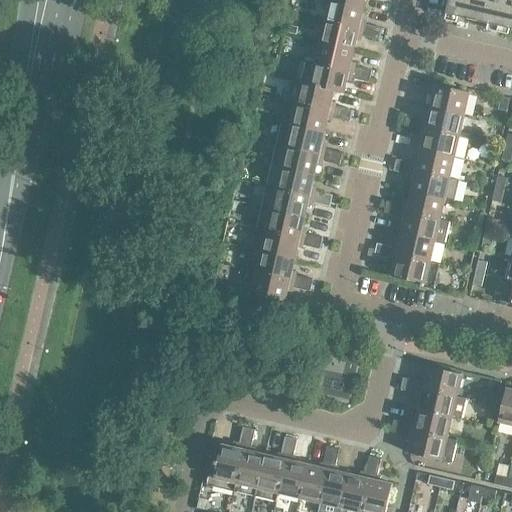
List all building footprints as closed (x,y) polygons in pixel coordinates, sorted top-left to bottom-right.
[(361,20),(364,8),(330,0),(325,21),(363,30),(365,24),(365,21),(361,20)] [(330,0),(364,8),(365,0),(330,0)] [(499,26),(504,0),(449,0),(446,14),(499,26)] [(511,29),(511,0),(504,0),(499,26),(511,29)] [(290,6),(289,13),(299,15),(300,8),(290,6)] [(362,36),(370,38),(373,26),(365,24),(363,30),(325,21),(320,42),(354,50),(357,38),(361,39),(362,36)] [(382,28),(373,26),(370,38),(379,40),(382,28)] [(351,62),(354,50),(320,42),(312,40),(307,61),(353,72),(355,66),(356,63),(351,62)] [(352,78),(361,80),(363,68),(355,66),(353,72),(307,61),(306,61),(301,81),(311,83),(311,85),(334,90),(334,91),(344,93),(347,80),(351,81),(352,78)] [(372,70),(363,68),(361,80),(369,82),(372,70)] [(331,102),(334,91),(334,90),(311,85),(311,83),(301,81),(296,103),(334,112),(335,106),(336,103),(331,102)] [(263,83),(260,94),(267,95),(269,85),(263,83)] [(434,95),(431,107),(464,115),(470,93),(431,84),(430,91),(429,94),(434,95)] [(507,112),(510,99),(501,96),(498,110),(507,112)] [(341,120),(344,108),(335,106),(334,112),(296,103),(287,101),(282,122),(324,133),(327,120),(332,121),(332,118),(341,120)] [(460,136),(464,115),(431,107),(428,119),(424,118),(423,121),(415,119),(412,131),(420,133),(422,127),(460,136)] [(352,110),(344,108),(341,120),(349,122),(352,110)] [(412,131),(415,119),(406,117),(403,129),(412,131)] [(321,145),(324,133),(282,122),(277,144),(324,155),(325,149),(326,146),(321,145)] [(455,157),(460,136),(422,127),(420,133),(419,136),(424,137),(421,149),(455,157)] [(331,163),(334,151),(325,149),(324,155),(277,144),(272,165),(314,175),(317,163),(322,164),(322,161),(331,163)] [(511,161),(511,156),(511,147),(505,146),(502,159),(511,161)] [(450,178),(455,157),(421,149),(418,161),(414,160),(413,163),(405,161),(402,173),(410,175),(412,169),(450,178)] [(342,153),(334,151),(331,163),(339,165),(342,153)] [(402,173),(405,161),(396,159),(394,171),(402,173)] [(312,187),(314,175),(272,165),(267,186),(314,197),(315,191),(316,188),(312,187)] [(459,180),(450,178),(412,169),(410,175),(410,178),(414,179),(411,191),(445,199),(454,201),(459,180)] [(498,176),(495,188),(504,190),(507,178),(498,176)] [(321,205),(324,193),(315,191),(314,197),(267,186),(262,207),(305,217),(307,205),(312,206),(313,203),(321,205)] [(501,203),(504,190),(495,188),(492,201),(501,203)] [(440,220),(445,199),(411,191),(409,203),(404,202),(403,205),(395,203),(392,215),(401,217),(402,211),(440,220)] [(332,195),(324,193),(321,205),(330,207),(332,195)] [(392,215),(395,203),(387,201),(384,213),(392,215)] [(302,229),(305,217),(262,207),(257,228),(266,230),(304,239),(306,233),(306,230),(302,229)] [(449,222),(440,220),(402,211),(401,217),(400,220),(404,221),(402,233),(435,241),(445,243),(449,222)] [(488,218),(485,230),(494,233),(497,220),(488,218)] [(311,247),(314,235),(306,233),(304,239),(266,230),(262,251),(295,259),(298,247),(302,248),(303,245),(311,247)] [(491,245),(494,233),(485,230),(482,243),(491,245)] [(430,262),(435,241),(402,233),(399,245),(394,244),(394,247),(385,245),(382,257),(391,259),(392,253),(430,262)] [(323,237),(314,235),(311,247),(320,249),(323,237)] [(382,257),(385,245),(377,243),(374,255),(382,257)] [(292,271),(295,259),(262,251),(257,272),(295,281),(296,275),(297,272),(292,271)] [(440,264),(430,262),(392,253),(391,259),(390,262),(395,263),(392,276),(421,283),(421,286),(423,287),(424,284),(435,286),(440,264)] [(478,260),(476,273),(484,275),(487,262),(478,260)] [(293,287),(302,289),(304,277),(296,275),(295,281),(257,272),(251,295),(285,302),(288,289),(292,290),(293,287)] [(482,287),(484,275),(476,273),(473,285),(482,287)] [(313,279),(304,277),(302,289),(310,291),(313,279)] [(511,304),(511,281),(505,280),(500,301),(510,303),(510,304),(511,304)] [(216,283),(214,292),(226,295),(228,286),(216,283)] [(420,382),(412,380),(409,392),(418,394),(419,388),(457,396),(462,374),(429,367),(426,380),(421,378),(420,382)] [(409,392),(412,380),(403,378),(401,390),(409,392)] [(466,399),(457,396),(419,388),(418,394),(417,397),(421,398),(419,410),(452,418),(462,420),(466,399)] [(511,425),(511,390),(506,389),(498,422),(511,425)] [(447,439),(452,418),(419,410),(416,422),(411,421),(411,424),(402,422),(399,434),(408,436),(409,430),(447,439)] [(399,434),(402,422),(394,420),(391,432),(399,434)] [(243,427),(241,436),(253,438),(255,430),(243,427)] [(457,441),(447,439),(409,430),(408,436),(407,439),(412,440),(409,453),(452,463),(457,441)] [(255,497),(265,455),(253,452),(254,447),(251,447),(253,438),(241,436),(239,444),(245,445),(234,492),(255,497)] [(285,437),(283,445),(295,448),(297,440),(285,437)] [(245,445),(239,444),(236,443),(235,448),(216,443),(207,485),(234,492),(245,445)] [(299,498),(307,465),(295,462),(296,457),(293,457),(295,448),(283,445),(281,454),(287,455),(278,493),(299,498)] [(327,447),(325,455),(337,458),(339,449),(327,447)] [(287,455),(281,454),(278,453),(277,458),(265,455),(255,497),(276,501),(278,493),(287,455)] [(342,508),(349,474),(337,472),(338,467),(335,466),(337,458),(325,455),(323,463),(329,465),(321,503),(342,508)] [(369,456),(367,465),(379,468),(381,459),(369,456)] [(329,465),(323,463),(320,463),(319,467),(307,465),(299,498),(321,503),(329,465)] [(377,476),(379,468),(367,465),(365,473),(371,475),(362,511),(386,511),(393,484),(379,481),(381,477),(377,476)] [(362,511),(371,475),(365,473),(362,473),(361,477),(349,474),(342,508),(359,511),(362,511)] [(440,487),(442,478),(430,475),(428,484),(440,487)] [(507,487),(509,478),(496,475),(494,484),(507,487)] [(454,481),(442,478),(440,487),(452,490),(454,481)] [(482,497),(484,488),(472,485),(470,494),(482,497)] [(497,491),(484,488),(482,497),(495,500),(497,491)]
